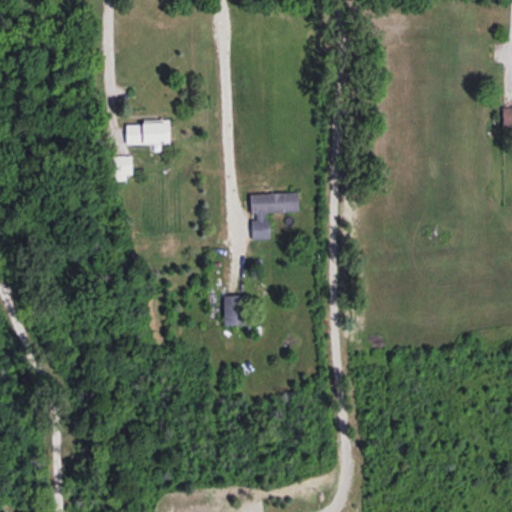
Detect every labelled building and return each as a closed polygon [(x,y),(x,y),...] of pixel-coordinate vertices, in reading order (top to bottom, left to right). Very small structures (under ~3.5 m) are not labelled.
[(511,127),(511,105),(502,106),(502,128),(511,127)] [(169,142),(169,119),(141,119),(141,123),(125,123),(126,143),(169,142)] [(132,177),(131,155),(109,156),(110,178),(132,177)] [(298,211),(297,191),(249,193),(250,216),(251,239),(269,238),(268,212),(298,211)] [(224,324),(245,324),(244,294),(223,295),(224,324)]
